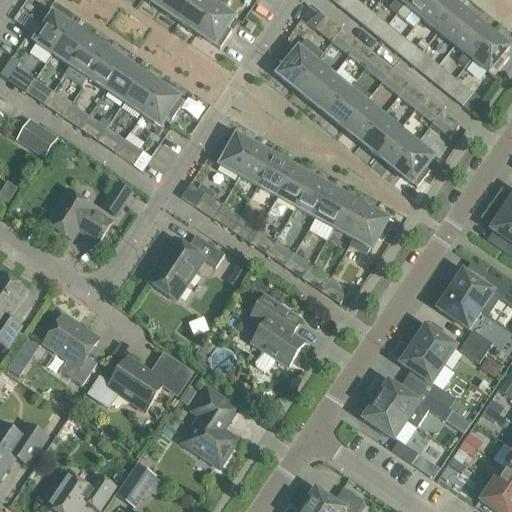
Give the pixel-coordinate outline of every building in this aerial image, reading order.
[(143,0),(160,11),(167,0),(143,0)] [(178,24),(194,0),(167,0),(160,11),(178,24)] [(196,36),(215,7),(204,0),(194,0),(178,24),(196,36)] [(362,7),(354,0),(344,13),(345,12),(350,16),(362,7)] [(404,8),(409,0),(392,0),(386,8),(396,16),(403,7),(404,8)] [(421,21),(437,0),(409,0),(404,8),(403,7),(396,16),(405,23),(412,14),(421,21)] [(437,35),(459,8),(448,0),(437,0),(421,21),(437,35)] [(215,7),(196,36),(219,51),(220,50),(231,33),(227,30),(234,20),(215,7)] [(459,8),(437,35),(454,48),(476,22),(459,8)] [(40,34),(33,44),(52,56),(71,28),(48,12),(47,14),(36,31),(40,34)] [(379,20),(371,14),(360,26),(361,27),(362,26),(366,29),(379,20)] [(314,31),(324,19),(324,18),(323,19),(319,16),(306,25),(314,31)] [(323,20),(324,19),(314,31),(322,38),(328,24),(323,20)] [(476,22),(454,48),(461,54),(455,62),(465,70),(471,62),(492,36),(476,22)] [(395,34),(387,27),(377,40),(378,39),(383,43),(395,34)] [(71,28),(52,56),(70,69),(89,40),(71,28)] [(341,32),(330,45),(338,51),(345,37),(340,34),(341,32)] [(492,36),(471,62),(492,79),(509,60),(504,56),(510,50),(492,36)] [(82,88),(88,81),(107,52),(89,40),(70,69),(64,76),(82,88)] [(412,47),(404,41),(394,54),(395,53),(400,56),(412,47)] [(357,46),(347,58),(355,65),(362,51),(357,47),(358,46),(357,46)] [(294,91),(315,64),(298,50),(290,60),(286,57),(273,73),(272,74),(294,91)] [(107,52),(88,81),(105,93),(125,64),(107,52)] [(429,61),(421,55),(411,67),(412,66),(417,70),(429,61)] [(374,59),(364,72),(372,78),(378,64),(374,61),(375,60),(374,59)] [(3,64),(0,70),(0,74),(18,83),(22,73),(3,64)] [(125,64),(105,93),(123,105),(143,76),(125,64)] [(315,64),(294,91),(310,105),(332,78),(315,64)] [(446,75),(438,68),(428,81),(429,80),(434,84),(446,75)] [(391,73),(381,85),(389,92),(395,78),(391,74),(392,73),(391,73)] [(143,76),(123,105),(141,117),(160,88),(143,76)] [(26,94),(25,95),(26,96),(35,82),(26,77),(21,91),(26,94)] [(332,78),(310,105),(327,118),(349,92),(332,78)] [(463,88),(455,82),(444,94),(445,95),(446,93),(450,97),(462,89),(463,88)] [(408,86),(398,99),(406,106),(412,92),(407,88),(408,87),(408,86)] [(160,88),(141,117),(160,129),(167,119),(171,122),(182,105),(183,105),(184,104),(160,88)] [(44,106),(43,107),(44,108),(53,94),(44,89),(39,103),(44,106)] [(349,92),(327,118),(344,132),(366,105),(349,92)] [(425,100),(414,113),(422,119),(429,105),(424,102),(425,100)] [(62,118),(61,120),(62,120),(71,107),(62,101),(57,115),(62,118)] [(366,105),(344,132),(361,146),(382,119),(366,105)] [(80,130),(79,132),(80,132),(89,119),(80,113),(75,127),(80,130)] [(441,113),(431,126),(439,133),(445,119),(441,115),(442,114),(441,113)] [(378,159),(399,132),(382,119),(361,146),(378,159)] [(28,123),(16,141),(43,159),(55,141),(28,123)] [(98,142),(97,144),(107,131),(98,125),(93,139),(98,142)] [(399,132),(378,159),(394,173),(416,146),(399,132)] [(238,179),(255,149),(231,135),(230,136),(220,154),(225,157),(219,168),(238,179)] [(115,155),(115,156),(124,143),(116,137),(111,151),(115,155)] [(416,146),(394,173),(416,190),(417,189),(429,173),(425,170),(433,160),(416,146)] [(133,167),(133,168),(142,155),(134,149),(133,149),(129,163),(133,167)] [(257,189),(274,159),(255,149),(238,179),(257,189)] [(276,200),(293,170),(274,159),(257,189),(276,200)] [(295,210),(312,180),(293,170),(276,200),(295,210)] [(202,179),(197,189),(211,197),(216,187),(202,179)] [(177,180),(170,192),(182,199),(189,187),(177,180)] [(314,220),(331,191),(312,180),(295,210),(314,220)] [(333,231),(349,201),(331,191),(314,220),(333,231)] [(98,246),(112,225),(92,212),(93,210),(67,193),(46,226),(71,243),(79,231),(86,236),(84,237),(98,246)] [(212,202),(203,196),(194,209),(195,210),(196,209),(200,212),(212,202)] [(511,199),(503,213),(511,219),(511,199)] [(352,241),(368,211),(349,201),(333,231),(352,241)] [(230,214),(221,208),(212,222),(213,222),(214,221),(218,224),(230,214)] [(393,225),(368,211),(352,241),(352,242),(349,248),(366,258),(369,251),(371,252),(377,241),(382,244),(392,226),(393,225)] [(511,219),(503,213),(490,232),(508,244),(502,254),(511,260),(511,219)] [(248,226),(239,220),(230,234),(231,234),(232,233),(236,236),(248,226)] [(266,238),(258,232),(248,246),(249,246),(250,245),(255,248),(266,238)] [(165,258),(147,284),(175,304),(203,263),(215,271),(224,257),(195,238),(187,251),(173,241),(163,257),(165,258)] [(284,250),(276,244),(266,258),(267,259),(268,257),(273,260),(284,250)] [(302,262),(294,257),(284,270),(285,271),(286,269),(291,273),(302,262)] [(320,275),(312,269),(302,282),(303,283),(304,282),(309,285),(320,275)] [(449,292),(481,313),(487,317),(499,300),(511,308),(511,293),(487,276),(480,286),(462,274),(449,292)] [(0,346),(6,350),(20,329),(8,320),(26,293),(0,275),(0,346)] [(338,287),(330,281),(321,294),(321,295),(322,294),(327,297),(338,287)] [(481,313),(449,292),(437,311),(468,332),(481,313)] [(304,325),(264,298),(250,320),(263,329),(251,346),(263,354),(255,365),(256,370),(263,375),(268,374),(275,362),(287,370),(304,345),(295,339),(304,325)] [(93,349),(98,342),(63,318),(43,347),(67,363),(59,374),(81,389),(104,356),(93,349)] [(412,348),(443,369),(456,350),(425,329),(412,348)] [(472,333),(465,343),(485,357),(492,347),(472,333)] [(485,357),(465,343),(458,353),(478,367),(485,357)] [(443,369),(412,348),(400,367),(431,388),(443,369)] [(105,412),(117,395),(145,414),(163,388),(177,398),(192,376),(164,357),(150,377),(127,361),(110,386),(97,378),(83,396),(105,412)] [(27,366),(15,358),(7,371),(18,379),(27,366)] [(507,378),(511,366),(500,362),(495,373),(507,378)] [(375,403),(406,424),(416,431),(428,413),(422,409),(418,406),(419,405),(388,384),(375,403)] [(448,412),(455,402),(435,388),(428,399),(448,412)] [(181,446),(219,472),(238,443),(222,432),(225,427),(226,428),(238,412),(207,391),(191,414),(199,419),(181,446)] [(448,412),(428,399),(422,409),(428,413),(445,424),(452,414),(448,412)] [(406,424),(375,403),(362,422),(394,443),(406,424)] [(491,403),(486,410),(499,418),(504,411),(491,403)] [(499,418),(486,410),(482,417),(494,425),(499,418)] [(0,481),(15,459),(28,468),(47,440),(26,426),(18,438),(0,425),(0,481)] [(439,446),(451,454),(460,442),(454,438),(444,439),(439,446)] [(398,444),(391,454),(411,467),(418,457),(398,444)] [(451,454),(439,446),(435,453),(437,463),(443,467),(451,454)] [(511,454),(502,469),(511,476),(511,454)] [(411,467),(411,468),(419,473),(426,462),(418,457),(411,467)] [(465,469),(452,461),(448,467),(460,475),(465,469)] [(135,466),(113,497),(133,511),(154,479),(135,466)] [(511,476),(502,469),(490,486),(511,500),(511,476)] [(46,509),(50,511),(80,511),(85,505),(96,511),(99,511),(115,489),(101,480),(93,492),(68,476),(46,509)] [(511,511),(511,500),(490,486),(479,504),(490,511),(511,511)] [(301,511),(358,511),(363,505),(342,491),(333,504),(315,492),(312,496),(309,494),(301,506),(304,508),(301,511)]
